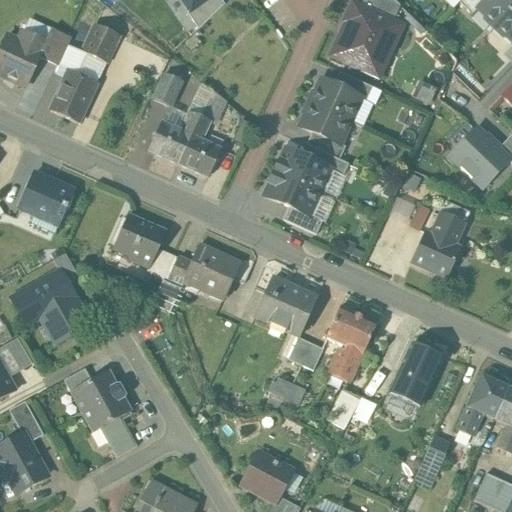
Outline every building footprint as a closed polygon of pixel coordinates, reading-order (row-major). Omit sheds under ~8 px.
[(178,0),(199,29),(224,5),(221,0),(178,0)] [(390,0),(362,0),(359,8),(391,23),(399,7),(395,2),(390,0)] [(485,0),(461,0),(459,2),(471,14),(478,8),(485,0)] [(511,0),(485,0),(478,8),(496,25),(511,8),(511,0)] [(346,23),(330,56),(349,65),(348,68),(357,72),(359,69),(362,71),(367,61),(375,58),(384,62),(401,27),(391,23),(359,8),(352,5),(344,22),(346,23)] [(511,8),(496,25),(511,40),(511,8)] [(118,37),(95,26),(82,53),(104,64),(106,64),(118,37)] [(70,39),(50,30),(44,43),(45,44),(39,58),(57,66),(67,46),(70,39)] [(18,43),(6,37),(0,50),(0,74),(26,86),(39,58),(45,44),(44,43),(22,33),(18,43)] [(82,53),(67,46),(57,66),(54,74),(65,79),(50,112),(77,125),(96,84),(95,83),(104,64),(82,53)] [(339,73),(333,87),(360,99),(366,102),(372,89),(339,73)] [(181,83),(164,75),(153,101),(169,108),(170,108),(181,83)] [(310,105),(349,123),(360,99),(333,87),(321,81),(310,105)] [(511,84),(501,96),(511,106),(511,84)] [(199,118),(211,93),(200,88),(188,113),(199,118)] [(225,104),(211,93),(199,118),(210,123),(216,125),(225,104)] [(311,134),(338,146),(349,123),(310,105),(299,128),(311,134)] [(169,108),(161,124),(148,153),(177,166),(191,137),(199,118),(188,113),(187,116),(170,108),(169,108)] [(210,123),(199,118),(191,137),(201,142),(210,123)] [(252,126),(241,121),(231,142),(242,147),(252,126)] [(477,129),(449,158),(482,189),(510,161),(477,129)] [(315,151),(339,162),(345,149),(338,146),(311,134),(305,147),(315,151)] [(201,142),(191,137),(177,166),(207,180),(220,150),(201,142)] [(285,149),(274,173),(321,195),(332,171),(310,161),(285,149)] [(315,151),(310,161),(332,171),(343,176),(348,166),(339,162),(315,151)] [(289,209),(310,219),(321,195),(274,173),(263,197),(289,209)] [(73,193),(33,175),(18,207),(58,225),(73,193)] [(428,211),(418,207),(409,227),(419,231),(428,211)] [(310,219),(289,209),(283,221),(316,235),(321,224),(310,219)] [(464,224),(440,213),(431,234),(455,245),(464,224)] [(165,234),(127,217),(112,250),(129,258),(128,261),(148,270),(149,270),(158,251),(165,234)] [(431,234),(426,233),(413,262),(447,278),(461,248),(455,245),(431,234)] [(239,265),(198,247),(190,264),(182,283),(183,283),(223,301),(231,283),(239,265)] [(173,258),(158,251),(149,270),(148,270),(146,274),(163,282),(173,258)] [(79,280),(65,255),(53,262),(59,273),(60,272),(67,286),(79,280)] [(239,265),(231,283),(240,287),(252,260),(243,256),(239,265)] [(178,259),(167,282),(181,288),(183,283),(182,283),(190,264),(178,259)] [(264,266),(254,289),(266,294),(272,280),(273,280),(277,272),(264,266)] [(59,273),(11,300),(26,327),(45,317),(60,343),(90,325),(67,286),(60,272),(59,273)] [(273,280),(272,280),(266,294),(254,318),(271,326),(274,319),(301,331),(315,300),(273,280)] [(339,308),(325,339),(326,340),(322,349),(323,350),(321,354),(334,360),(338,350),(344,353),(346,349),(360,318),(340,309),(340,308),(339,308)] [(360,318),(346,349),(344,353),(338,350),(334,360),(334,361),(327,375),(349,385),(362,356),(376,325),(360,318)] [(0,344),(12,337),(2,319),(0,320),(0,344)] [(298,338),(288,360),(300,366),(310,344),(298,338)] [(25,340),(6,347),(15,373),(34,367),(25,340)] [(310,344),(300,366),(313,372),(321,354),(323,350),(322,349),(310,344)] [(425,348),(417,344),(412,346),(411,345),(386,400),(404,408),(415,385),(427,391),(442,359),(426,352),(425,348)] [(0,366),(0,400),(14,393),(0,366)] [(84,370),(64,382),(70,394),(91,383),(84,370)] [(91,383),(70,394),(81,414),(120,393),(109,373),(91,383)] [(486,376),(482,377),(480,377),(456,430),(472,438),(483,416),(494,421),(508,389),(493,383),(492,379),(486,376)] [(275,384),(272,382),(268,391),(271,393),(270,395),(284,402),(291,385),(278,379),(275,384)] [(305,391),(291,385),(284,402),(297,408),(305,391)] [(511,391),(508,389),(494,421),(506,426),(496,448),(511,455),(511,391)] [(341,392),(326,422),(342,430),(349,418),(359,400),(341,392)] [(120,393),(81,414),(92,434),(99,430),(120,419),(130,413),(120,393)] [(374,407),(359,400),(349,418),(365,425),(374,407)] [(43,437),(24,403),(8,412),(22,437),(23,437),(28,445),(43,437)] [(120,419),(99,430),(115,460),(137,449),(120,419)] [(22,437),(0,449),(0,464),(1,467),(0,467),(0,475),(4,484),(9,481),(16,494),(46,478),(28,445),(23,437),(22,437)] [(449,445),(433,437),(422,461),(439,469),(449,445)] [(292,473),(257,454),(239,487),(274,505),(275,506),(278,499),(292,473)] [(462,463),(453,459),(446,473),(456,478),(462,463)] [(439,469),(422,461),(418,472),(434,480),(439,469)] [(511,486),(485,474),(473,501),(496,511),(505,511),(511,497),(511,486)] [(193,511),(196,507),(150,483),(134,511),(193,511)] [(298,511),(300,510),(278,499),(275,506),(274,505),(269,511),(298,511)]
